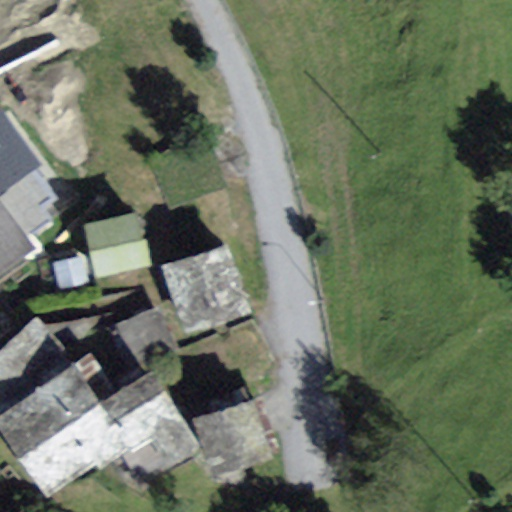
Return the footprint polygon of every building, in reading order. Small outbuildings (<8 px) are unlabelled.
[(5,102),(0,105),(0,266),(78,216),(5,102)] [(141,199),(78,216),(94,275),(157,258),(141,199)] [(224,244),(159,270),(185,335),(250,309),(224,244)] [(0,413),(68,353),(35,316),(0,346),(0,413)] [(157,355),(87,396),(119,451),(138,482),(208,442),(192,413),(157,355)] [(67,372),(0,414),(0,428),(46,498),(119,451),(67,372)] [(252,390),(192,413),(208,442),(240,462),(274,449),(252,390)]
